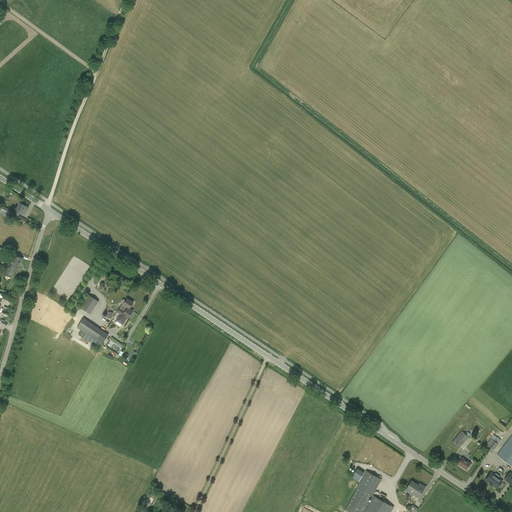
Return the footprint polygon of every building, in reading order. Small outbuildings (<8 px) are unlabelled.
[(22,215),(27,207),(20,203),(15,211),(22,215)] [(0,214),(7,218),(11,210),(2,205),(0,209),(0,208),(0,214)] [(27,220),(19,215),(17,220),(26,225),(28,221),(27,220)] [(5,273),(5,275),(5,276),(11,278),(12,277),(13,276),(16,267),(19,269),(23,259),(13,255),(10,265),(8,264),(5,273)] [(98,301),(88,295),(80,308),(90,314),(98,301)] [(123,304),(122,306),(121,306),(117,312),(120,314),(116,320),(123,325),(127,319),(128,319),(133,311),(130,308),(133,303),(127,298),(126,301),(124,299),(123,300),(121,301),(121,303),(123,304)] [(84,318),(77,328),(102,344),(108,335),(84,318)] [(460,448),(469,437),(462,431),(452,442),(460,448)] [(511,434),(497,455),(511,467),(511,434)] [(498,445),(498,444),(501,440),(497,437),(494,441),(491,439),(486,445),(493,450),(498,445)] [(462,458),(458,464),(466,470),(471,463),(462,458)] [(358,487),(371,495),(380,479),(367,471),(358,487)] [(502,482),(498,478),(500,476),(495,473),(494,475),(491,473),(485,480),(490,483),(489,484),(489,483),(489,484),(492,486),(492,485),(497,488),(502,482)] [(425,487),(419,483),(418,485),(411,481),(405,490),(412,495),(413,494),(418,497),(425,487)] [(374,496),(365,511),(389,511),(393,507),(374,496)]
